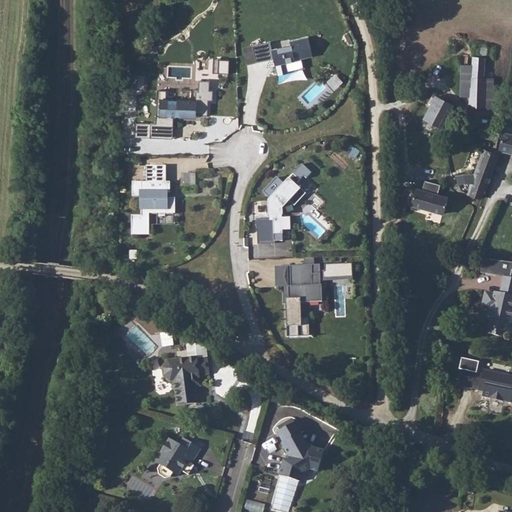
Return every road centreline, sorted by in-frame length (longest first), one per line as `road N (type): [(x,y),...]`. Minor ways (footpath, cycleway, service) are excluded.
road 1 (track): [(383,415),(375,104),(353,0)]
road 2 (residential): [(256,356),(260,339),(234,248),(247,151),(142,146)]
road 3 (residential): [(256,356),(353,416),(383,415),(435,448),(511,468)]
road 4 (residential): [(0,266),(108,278),(158,295),(256,356)]
